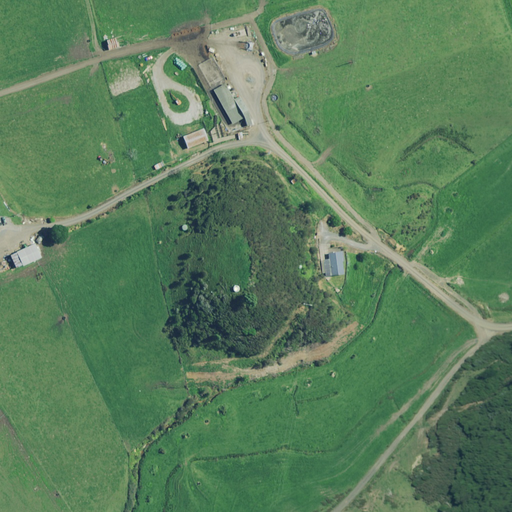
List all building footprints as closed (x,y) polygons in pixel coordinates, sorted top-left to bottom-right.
[(242,119),(224,86),(214,92),(232,125),(242,119)] [(249,112),(239,96),(234,100),(249,126),(253,124),(247,113),(249,112)] [(208,141),(204,129),(183,137),(188,149),(208,141)] [(41,258),(35,244),(10,255),(16,269),(41,258)] [(345,261),(344,252),(329,254),(330,260),(324,261),(326,277),(345,274),(343,261),(345,261)]
